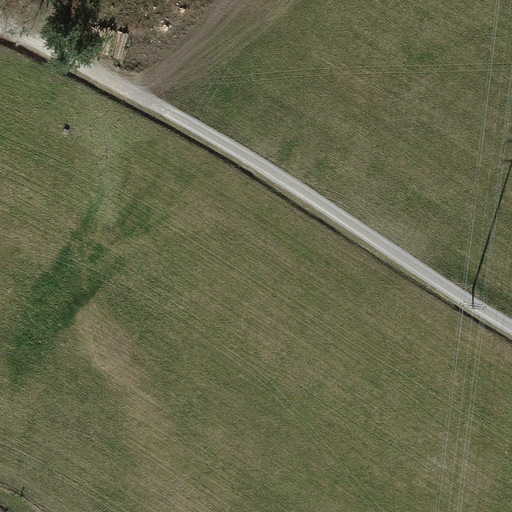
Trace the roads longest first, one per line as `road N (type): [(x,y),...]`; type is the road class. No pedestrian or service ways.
road 1 (track): [(0,24),(174,114),(511,325)]
road 2 (track): [(239,0),(142,96)]
